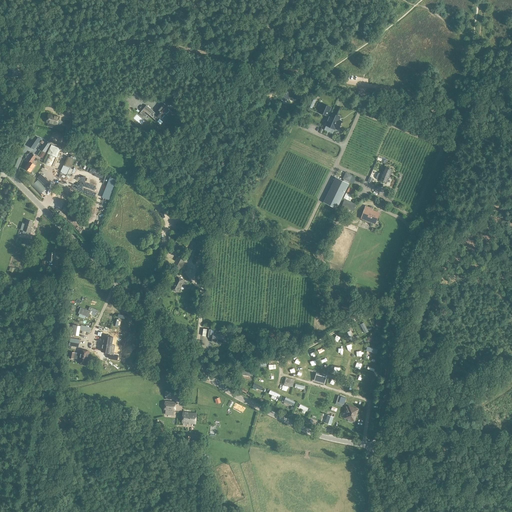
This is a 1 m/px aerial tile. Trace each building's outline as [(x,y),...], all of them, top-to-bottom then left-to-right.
[(294,100),(300,98),(299,95),(298,93),(297,91),(289,94),(288,92),(281,94),(284,101),(292,97),(294,100)] [(67,101),(64,114),(75,117),(79,104),(67,101)] [(326,106),(319,103),(315,111),(323,114),(324,115),(326,112),(324,111),(326,106)] [(164,104),(155,114),(161,120),(170,110),(164,104)] [(327,112),(326,112),(324,115),(326,115),(322,124),(331,128),(331,127),(333,128),(337,120),(331,118),(332,115),(327,112)] [(49,114),(47,123),(57,126),(60,117),(49,114)] [(39,124),(36,132),(48,136),(51,128),(39,124)] [(35,138),(30,146),(35,149),(39,144),(38,143),(39,141),(35,138)] [(42,148),(46,151),(50,145),(46,142),(42,148)] [(30,161),(25,168),(30,172),(35,165),(32,163),(36,156),(30,152),(28,155),(30,156),(27,160),(30,161)] [(48,153),(44,163),(51,166),(52,165),(55,157),(56,157),(48,153)] [(382,173),(389,176),(392,169),(384,166),(381,172),(382,173)] [(352,175),(346,172),(342,179),(349,182),(352,176),(352,175)] [(382,173),(381,172),(381,173),(379,172),(378,173),(376,177),(376,178),(379,179),(378,180),(386,183),(389,176),(382,173)] [(337,208),(349,184),(335,177),(323,202),(337,208)] [(46,188),(38,180),(31,187),(40,195),(46,188)] [(346,193),(352,196),(355,190),(349,187),(346,193)] [(352,202),(344,199),(341,206),(353,211),(356,204),(352,202)] [(368,208),(364,219),(375,223),(379,213),(372,211),(373,210),(368,208)] [(27,220),(24,230),(30,232),(32,222),(27,220)] [(187,248),(191,241),(187,238),(182,245),(187,248)] [(27,239),(25,244),(21,259),(28,261),(30,251),(33,241),(27,239)] [(182,262),(183,260),(177,256),(171,266),(178,270),(179,268),(180,268),(183,262),(182,262)] [(177,276),(170,288),(178,292),(184,281),(177,276)] [(90,311),(81,307),(78,313),(80,314),(86,316),(88,317),(89,313),(90,311)] [(78,323),(78,328),(83,328),(82,331),(93,332),(94,325),(78,323)] [(211,333),(211,330),(210,330),(211,329),(203,328),(202,336),(211,337),(210,342),(223,344),(224,335),(211,333)] [(100,346),(102,334),(96,333),(94,345),(100,346)] [(369,342),(377,336),(374,333),(366,339),(369,342)] [(103,336),(103,340),(104,340),(103,343),(111,345),(113,337),(104,335),(104,336),(103,336)] [(71,338),(69,346),(79,347),(80,340),(71,338)] [(101,347),(101,351),(102,351),(108,352),(110,353),(110,354),(109,355),(109,358),(117,360),(118,356),(114,355),(115,345),(111,345),(103,343),(102,347),(101,347)] [(164,343),(160,345),(162,347),(161,348),(163,351),(164,351),(166,354),(169,352),(164,343)] [(71,352),(69,358),(73,358),(78,359),(77,362),(87,364),(87,362),(89,352),(81,350),(80,354),(74,353),(75,353),(71,352)] [(316,373),(314,380),(324,383),(326,376),(316,373)] [(283,385),(292,387),(294,380),(285,377),(283,385)] [(254,382),(252,385),(261,391),(263,387),(254,382)] [(279,397),(281,394),(270,389),(268,392),(279,397)] [(287,396),(283,400),(290,406),(294,402),(287,396)] [(164,410),(165,411),(165,415),(174,416),(174,411),(175,411),(176,402),(165,401),(164,410)] [(346,407),(344,413),(346,414),(345,418),(348,419),(348,420),(349,421),(350,421),(351,422),(352,422),(353,421),(353,420),(354,421),(358,409),(349,406),(348,408),(346,407)] [(183,412),(183,423),(195,424),(196,413),(183,412)] [(328,415),(325,423),(331,425),(333,417),(328,415)] [(207,456),(201,459),(205,466),(211,463),(207,456)]
